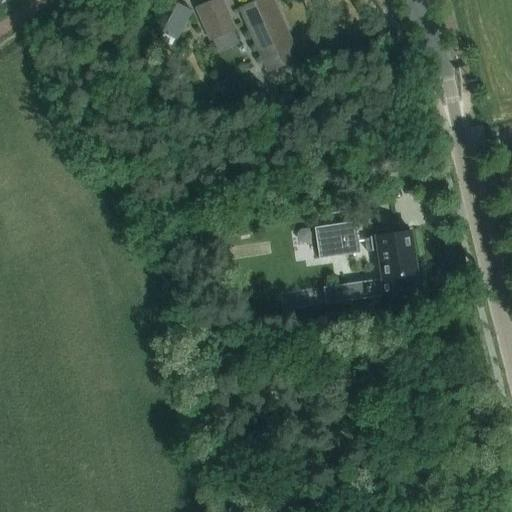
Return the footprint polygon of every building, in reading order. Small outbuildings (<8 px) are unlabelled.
[(236,28),(223,0),(210,0),(195,7),(210,40),(236,28)] [(272,0),(257,0),(252,3),(238,9),(268,71),(278,66),(297,58),(291,45),(292,45),(272,0)] [(163,33),(158,41),(169,47),(174,39),(163,33)] [(231,94),(226,81),(208,89),(214,102),(231,94)] [(270,93),(258,82),(244,99),(246,100),(256,108),(257,109),(270,93)] [(355,220),(318,225),(322,255),(359,250),(358,240),(355,220)] [(369,238),(364,239),(365,249),(378,247),(382,276),(366,278),(368,295),(385,292),(385,295),(404,292),(401,275),(415,273),(409,230),(389,233),(375,235),(369,236),(369,238)] [(338,282),(326,284),(329,301),(341,299),(338,282)]
